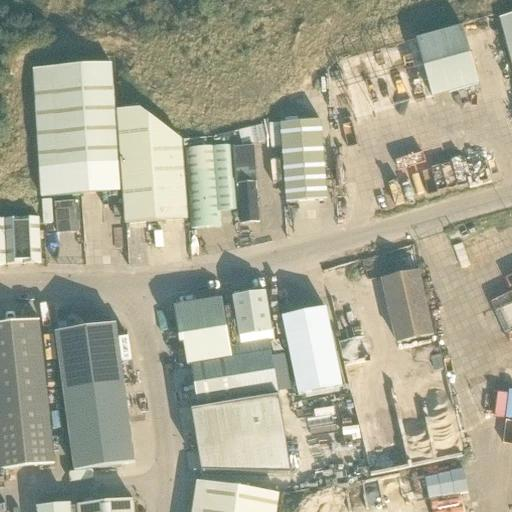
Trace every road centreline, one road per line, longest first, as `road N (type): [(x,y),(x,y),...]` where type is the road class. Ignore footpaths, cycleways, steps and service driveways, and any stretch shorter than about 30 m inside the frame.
road 1 (unclassified): [(137,282),(269,260),(511,193)]
road 2 (tertiary): [(137,282),(162,482)]
road 3 (unclassified): [(162,482),(0,495)]
road 4 (tertiary): [(0,284),(137,282)]
